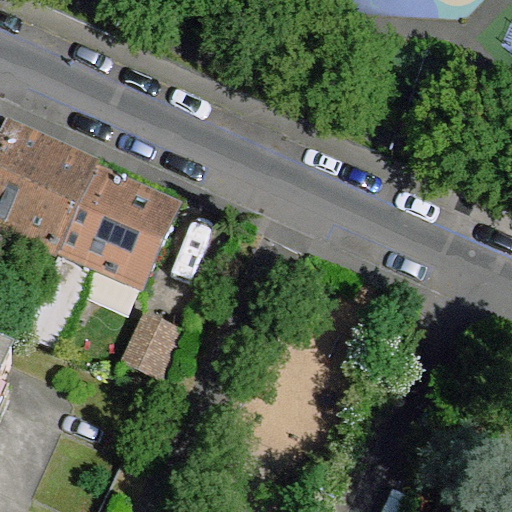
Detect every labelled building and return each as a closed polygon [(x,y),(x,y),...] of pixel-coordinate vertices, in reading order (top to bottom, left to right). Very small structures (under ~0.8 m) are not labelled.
[(95,183),(11,144),(0,169),(0,232),(62,260),(95,183)] [(177,217),(95,183),(62,260),(93,273),(142,295),(177,217)] [(93,273),(62,260),(25,337),(57,352),(93,273)] [(175,333),(148,320),(129,364),(155,377),(175,333)] [(0,393),(12,366),(0,360),(0,393)]
